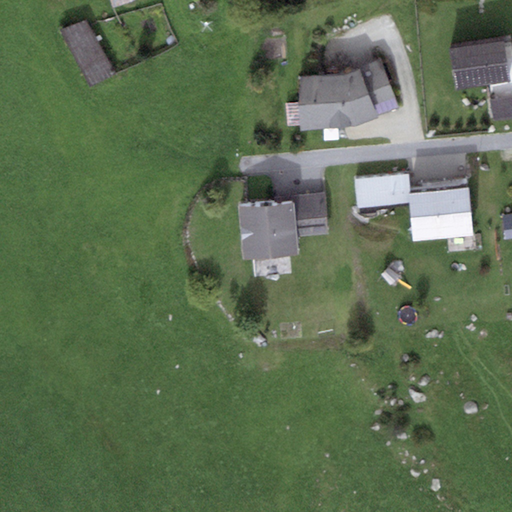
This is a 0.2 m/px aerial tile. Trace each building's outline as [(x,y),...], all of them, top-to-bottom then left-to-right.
[(116,71),(87,18),(62,28),(91,83),(116,71)] [(503,34),(451,43),(458,82),(509,74),(503,34)] [(395,103),(379,59),(358,67),(374,110),(395,103)] [(347,71),(300,75),(305,121),(356,117),(374,110),(358,67),(347,71)] [(511,95),(492,99),(493,116),(511,113),(511,95)] [(409,171),(356,175),(358,203),(411,198),(410,186),(409,171)] [(468,181),(410,186),(411,198),(415,234),(472,229),(468,181)] [(325,195),(293,198),(295,229),(327,227),(325,195)] [(295,229),(293,198),(241,202),(246,252),(297,248),(295,229)]
